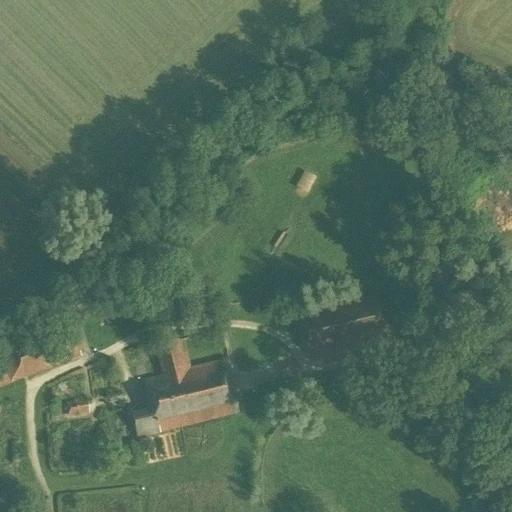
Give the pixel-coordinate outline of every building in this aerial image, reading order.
[(67,316),(91,298),(84,289),(60,306),(67,316)] [(314,363),(385,348),(382,337),(390,334),(389,328),(385,312),(382,302),(300,322),(302,331),(305,346),(306,353),(312,352),(314,363)] [(69,321),(0,347),(0,369),(6,386),(28,377),(40,373),(81,357),(79,352),(84,350),(82,344),(75,325),(71,327),(69,321)] [(182,355),(180,345),(156,351),(162,376),(146,380),(149,395),(153,411),(133,416),(138,437),(238,414),(231,386),(226,362),(190,370),(187,354),(182,355)] [(88,408),(86,399),(64,403),(67,418),(89,414),(88,408)]
